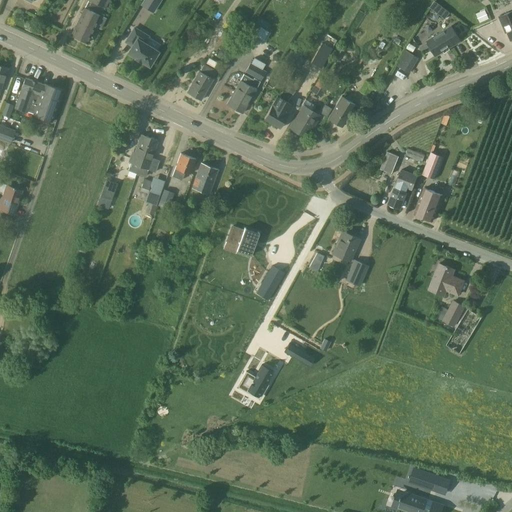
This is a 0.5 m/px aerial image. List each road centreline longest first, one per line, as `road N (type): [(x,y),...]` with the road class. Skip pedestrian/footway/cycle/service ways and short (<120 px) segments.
road 1 (tertiary): [(78,71),(277,164),(323,166)]
road 2 (unclassified): [(511,266),(337,195),(323,166)]
road 3 (residential): [(78,71),(3,275)]
road 4 (tertiary): [(323,166),(427,98),(511,65)]
